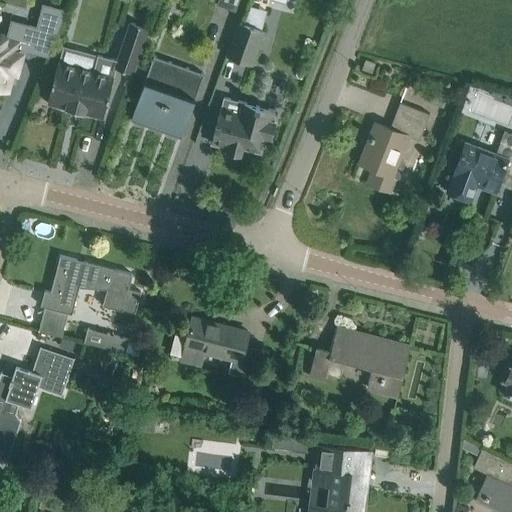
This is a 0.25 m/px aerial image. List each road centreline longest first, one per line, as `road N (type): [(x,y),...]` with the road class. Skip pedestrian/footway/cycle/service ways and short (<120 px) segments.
road 1 (unclassified): [(267,250),(366,0)]
road 2 (unclassified): [(267,250),(15,186)]
road 3 (residential): [(464,302),(441,511)]
road 4 (unclassified): [(464,302),(267,250)]
